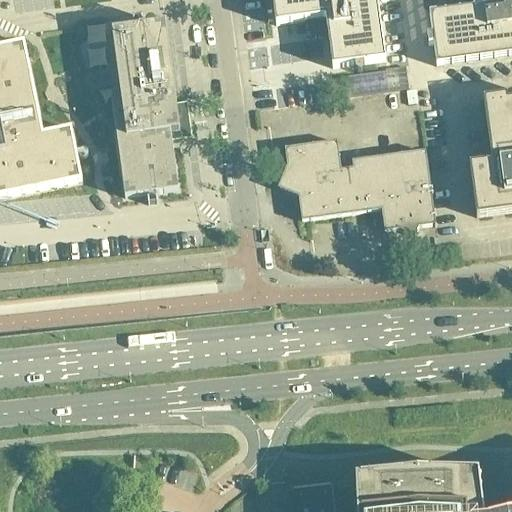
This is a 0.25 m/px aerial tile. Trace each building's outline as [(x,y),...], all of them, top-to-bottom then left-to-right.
[(385,63),(376,0),(272,0),(276,27),(308,23),(308,26),(316,31),(327,30),(332,70),(385,63)] [(511,57),(511,0),(478,0),(477,1),(478,8),(429,14),(432,35),(427,36),(428,47),(433,47),(436,68),(511,57)] [(186,121),(184,108),(176,109),(165,26),(111,33),(120,95),(110,96),(125,200),(178,192),(170,134),(179,132),(177,122),(186,121)] [(0,200),(82,183),(71,130),(43,136),(24,44),(0,49),(0,200)] [(511,101),(507,103),(507,98),(483,101),(492,164),(469,167),(476,219),(511,214),(511,101)] [(436,228),(425,153),(352,163),(353,171),(341,172),(337,144),(284,151),(289,183),(285,193),(298,199),(302,224),(381,213),(384,234),(406,231),(408,230),(415,233),(417,229),(418,229),(434,227),(434,228),(436,228)] [(482,511),(479,478),(430,476),(417,475),(356,483),(355,511),(335,511),(332,488),(332,485),(291,490),(292,511),(482,511)]
